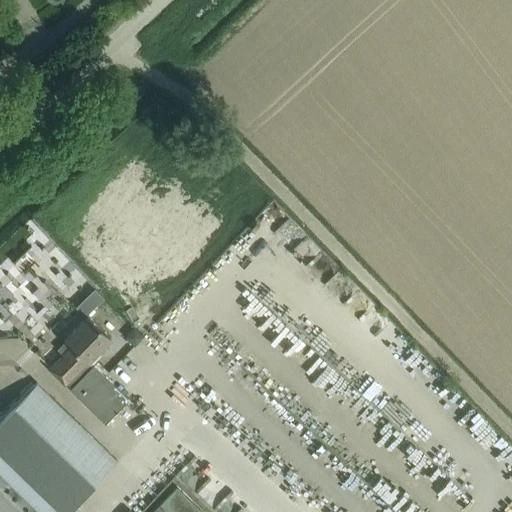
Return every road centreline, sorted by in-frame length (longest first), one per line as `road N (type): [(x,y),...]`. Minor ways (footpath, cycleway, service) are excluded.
road 1 (unknown): [(471,511),(484,488),(479,461),(272,255),(245,260),(188,329)]
road 2 (unknown): [(181,338),(157,375),(158,388),(282,511)]
road 3 (unclassified): [(39,111),(160,0)]
